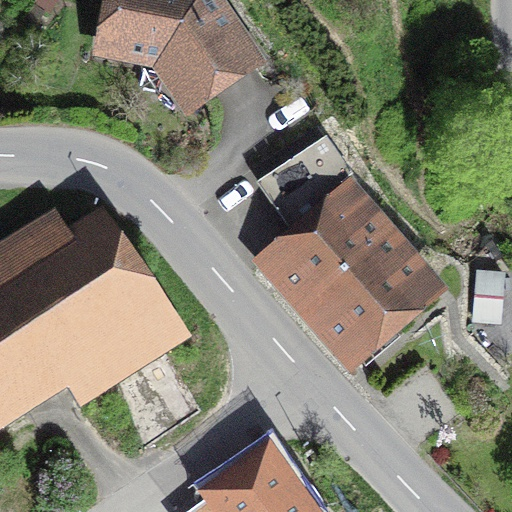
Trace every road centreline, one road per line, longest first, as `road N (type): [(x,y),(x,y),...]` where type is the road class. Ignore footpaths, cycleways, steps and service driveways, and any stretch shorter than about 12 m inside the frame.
road 1 (tertiary): [(315,385),(130,180),(84,159),(0,154)]
road 2 (residential): [(315,385),(124,511)]
road 3 (tertiary): [(432,511),(315,385)]
